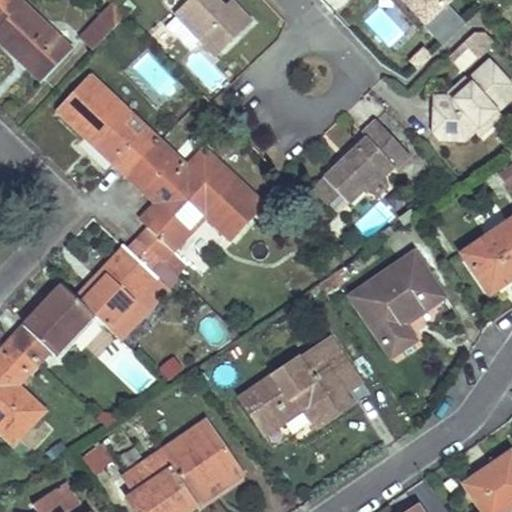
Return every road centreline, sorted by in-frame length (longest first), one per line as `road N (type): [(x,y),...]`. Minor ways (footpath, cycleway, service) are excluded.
road 1 (residential): [(316,13),(372,69),(297,139),(241,90)]
road 2 (residential): [(328,511),(480,398),(511,348)]
